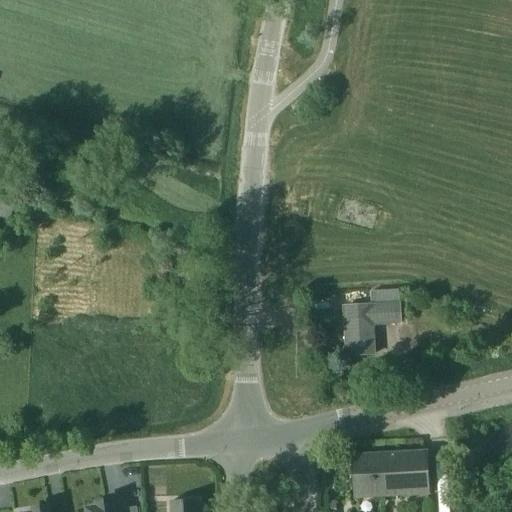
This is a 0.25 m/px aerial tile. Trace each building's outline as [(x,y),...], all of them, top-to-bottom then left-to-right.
[(51,155),(16,145),(11,165),(46,175),(51,155)] [(0,217),(10,221),(15,204),(0,199),(0,217)] [(373,325),(400,323),(398,290),(370,292),(371,306),(344,308),(347,356),(375,355),(373,325)] [(426,452),(353,456),(355,498),(429,494),(426,452)] [(156,501),(155,511),(194,511),(194,502),(156,501)] [(98,508),(87,509),(87,511),(114,511),(112,502),(97,504),(98,508)]
